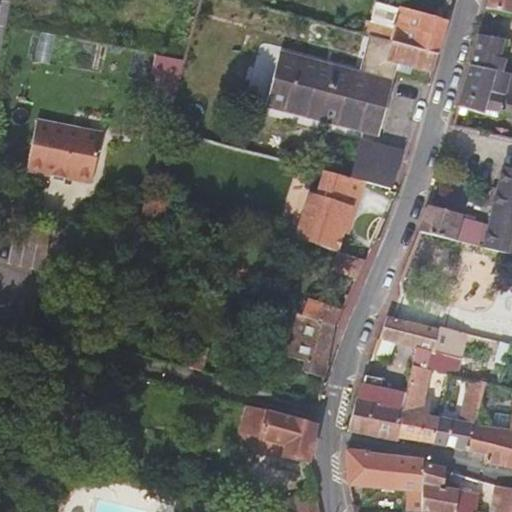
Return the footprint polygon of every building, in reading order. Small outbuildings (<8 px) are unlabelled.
[(511,11),(511,0),(486,0),(484,6),(486,6),(511,13),(511,11)] [(375,3),(370,22),(392,28),(397,9),(375,3)] [(444,22),(397,9),(392,28),(370,22),(366,20),(362,34),(368,35),(436,54),(444,22)] [(397,62),(431,72),(436,54),(368,35),(358,73),(277,53),(265,104),(378,133),(397,62)] [(503,91),(507,75),(500,73),(503,61),(498,59),(501,41),(478,35),(469,65),(494,70),(490,88),(503,91)] [(157,55),(154,71),(165,73),(170,57),(157,55)] [(184,60),(170,57),(165,73),(180,76),(184,60)] [(511,92),(503,91),(490,88),(494,70),(469,65),(457,106),(483,113),(484,109),(511,116),(511,92)] [(507,75),(503,91),(511,92),(511,73),(508,72),(507,75)] [(165,73),(152,111),(170,115),(180,76),(165,73)] [(26,170),(92,184),(104,132),(37,119),(26,170)] [(350,178),(389,189),(399,152),(360,141),(350,178)] [(511,254),(511,169),(501,167),(486,229),(479,227),(480,223),(461,218),(462,216),(428,206),(419,231),(511,254)] [(330,182),(333,174),(322,171),(314,195),(307,192),(293,238),(336,251),(342,231),(350,206),(355,208),(358,197),(339,188),(339,185),(330,182)] [(358,197),(363,182),(350,178),(333,174),(330,182),(339,185),(339,188),(358,197)] [(133,242),(133,244),(144,247),(150,229),(161,233),(172,198),(148,190),(145,202),(133,242)] [(365,261),(337,251),(334,269),(356,277),(363,264),(365,261)] [(104,345),(130,352),(126,344),(139,301),(118,295),(104,344),(104,345)] [(332,327),(344,304),(330,300),(328,305),(307,298),(299,315),(293,313),(288,328),(272,324),(265,350),(306,361),(304,371),(323,376),(332,327)] [(385,318),(370,357),(385,361),(392,342),(414,348),(410,364),(429,368),(448,373),(454,374),(464,334),(386,316),(385,318)] [(194,344),(187,367),(203,372),(208,355),(208,348),(194,344)] [(154,359),(175,365),(178,353),(157,348),(154,359)] [(432,443),(438,417),(429,415),(432,402),(422,399),(429,368),(410,364),(404,395),(397,438),(430,443),(432,443)] [(457,421),(438,417),(432,443),(465,450),(477,409),(485,382),(469,378),(457,421)] [(397,438),(404,395),(378,390),(379,387),(367,385),(366,387),(360,386),(357,394),(347,429),(397,438)] [(261,435),(273,438),(284,441),(282,453),(308,461),(315,423),(266,411),(256,409),(248,406),(242,430),(261,435)] [(482,410),(477,409),(465,450),(485,455),(482,462),(511,468),(511,406),(510,415),(494,413),(492,430),(478,426),(482,410)] [(344,450),(346,484),(404,490),(406,504),(406,509),(419,510),(421,492),(423,462),(424,458),(345,449),(344,450)] [(458,487),(447,483),(449,473),(442,469),(442,468),(423,462),(421,492),(419,510),(423,511),(430,511),(429,511),(474,511),(477,496),(456,493),(458,487)] [(58,511),(91,472),(72,468),(58,484),(41,506),(47,511),(58,511)] [(511,488),(493,484),(493,485),(490,503),(497,510),(496,511),(510,511),(511,504),(511,488)] [(317,511),(314,493),(297,496),(299,511),(317,511)] [(260,511),(264,511),(270,511),(274,499),(255,494),(252,509),(260,511)]
